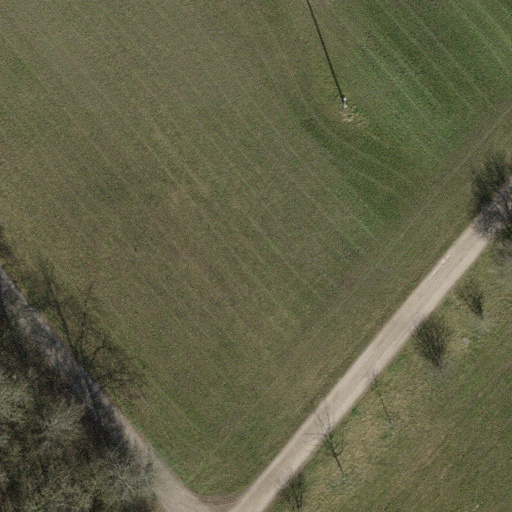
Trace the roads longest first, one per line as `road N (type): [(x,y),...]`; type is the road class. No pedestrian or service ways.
road 1 (track): [(260,511),(511,208)]
road 2 (track): [(0,283),(184,511)]
